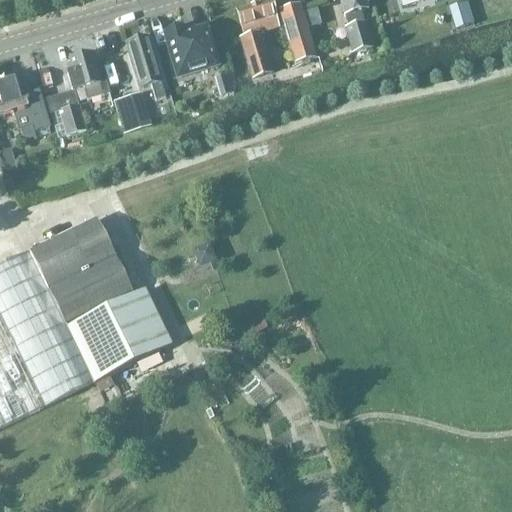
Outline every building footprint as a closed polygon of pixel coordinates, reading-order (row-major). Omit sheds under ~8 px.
[(365,23),(363,24),(360,14),(367,12),(363,0),(338,0),(344,17),(343,18),(346,28),(343,29),(351,57),(372,51),(365,23)] [(244,38),(239,40),(251,81),(271,75),(259,35),(278,29),(270,3),(236,13),(244,38)] [(314,61),(299,7),(279,13),(294,66),(314,61)] [(182,29),(163,34),(176,81),(218,68),(207,29),(194,32),(193,30),(183,32),(182,29)] [(147,39),(125,45),(139,91),(150,88),(155,103),(165,100),(147,39)] [(105,81),(99,82),(91,55),(68,62),(71,74),(67,76),(71,93),(83,90),(84,95),(85,94),(87,102),(109,96),(105,81)] [(38,92),(24,96),(19,98),(13,78),(0,81),(0,117),(13,113),(18,132),(31,128),(32,134),(49,129),(38,92)] [(72,93),(45,101),(57,142),(85,133),(73,93),(72,93)] [(126,105),(120,107),(123,118),(144,111),(141,101),(135,103),(126,105)] [(29,254),(93,385),(147,359),(119,301),(132,295),(96,220),(27,252),(29,254)] [(0,431),(93,385),(29,254),(0,268),(0,431)]
